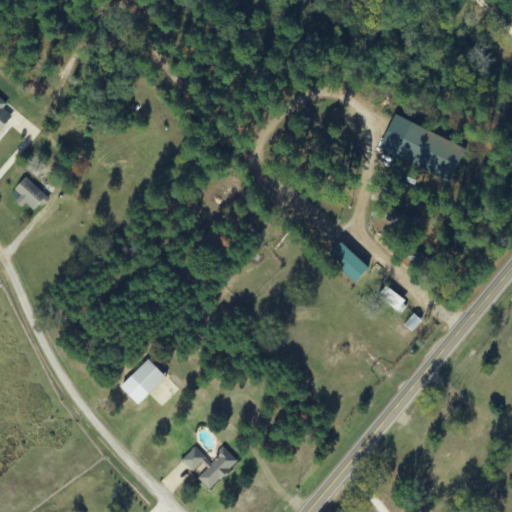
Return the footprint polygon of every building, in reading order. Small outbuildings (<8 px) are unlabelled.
[(0,133),(12,118),(3,111),(7,106),(0,100),(0,133)] [(466,151),(395,118),(379,151),(404,162),(405,160),(451,182),(466,151)] [(24,200),(22,203),(36,214),(48,199),(25,179),(14,192),(24,200)] [(355,285),(368,271),(341,245),(327,260),(355,285)] [(120,390),(139,407),(165,378),(147,361),(120,390)] [(181,461),(208,491),(238,464),(225,449),(209,463),(196,448),(181,461)]
